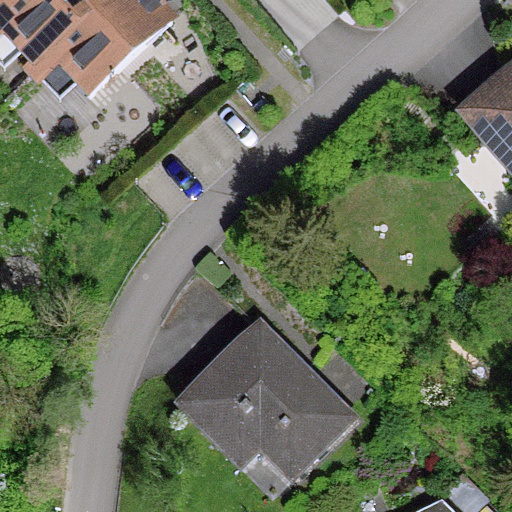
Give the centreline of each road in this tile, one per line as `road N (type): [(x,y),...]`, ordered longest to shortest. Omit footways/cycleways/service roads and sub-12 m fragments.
road 1 (residential): [(447,0),(322,107),(179,250),(152,288),(111,367),(85,511)]
road 2 (unknown): [(322,107),(233,0)]
